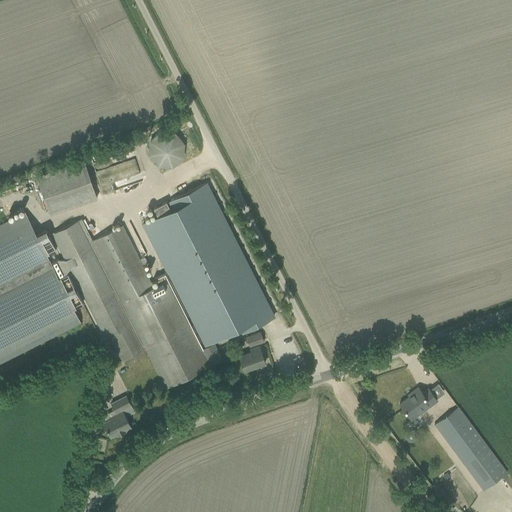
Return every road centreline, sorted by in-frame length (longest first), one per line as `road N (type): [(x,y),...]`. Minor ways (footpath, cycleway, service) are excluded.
road 1 (unclassified): [(328,377),(137,0)]
road 2 (tertiary): [(90,511),(121,469),(165,436),(328,377)]
road 3 (tertiary): [(328,377),(511,313)]
road 4 (track): [(430,511),(328,377)]
